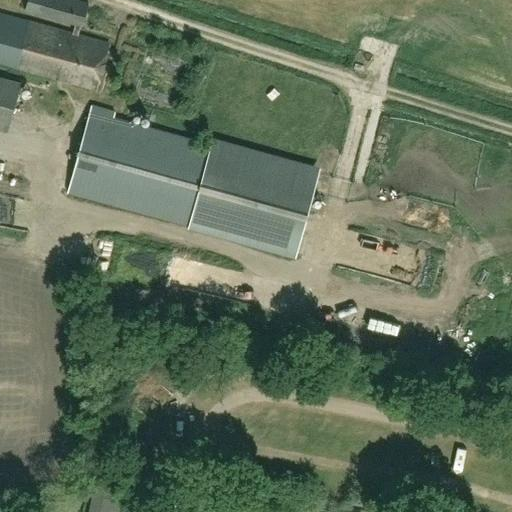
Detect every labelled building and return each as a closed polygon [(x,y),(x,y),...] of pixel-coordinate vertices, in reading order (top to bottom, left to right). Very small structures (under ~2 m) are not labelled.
[(75,0),(29,0),(27,11),(83,27),(90,4),(75,0)] [(0,122),(9,125),(20,84),(0,78),(0,63),(97,89),(108,47),(0,18),(0,122)] [(174,108),(182,90),(171,85),(163,103),(174,108)] [(93,105),(91,113),(69,191),(190,225),(189,229),(295,258),(320,167),(214,138),(212,146),(113,119),(115,111),(93,105)] [(511,286),(480,280),(465,354),(482,358),(484,349),(494,351),(498,332),(511,335),(511,313),(510,313),(511,302),(511,286)] [(257,282),(256,304),(264,304),(265,283),(257,282)] [(95,483),(89,511),(110,511),(112,509),(129,511),(132,511),(136,492),(95,483)]
